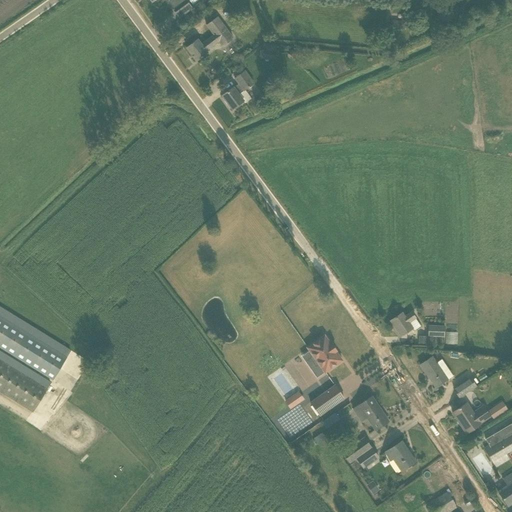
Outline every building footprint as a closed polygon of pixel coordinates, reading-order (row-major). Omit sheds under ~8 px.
[(189,3),(186,0),(169,0),(168,1),(176,12),(175,13),(179,18),(193,8),(189,3)] [(197,62),(208,53),(206,51),(219,42),(222,46),(233,38),(217,17),(206,25),(214,35),(202,45),(198,39),(186,48),(197,62)] [(405,20),(391,20),(391,29),(405,29),(405,20)] [(262,59),(276,59),(276,51),(263,51),(262,59)] [(252,98),(245,90),(254,84),(245,71),(235,79),(239,84),(234,88),(234,87),(222,96),(232,110),(243,101),(245,104),(252,98)] [(0,390),(33,411),(51,383),(0,351),(0,346),(53,379),(70,351),(0,307),(0,390)] [(402,313),(390,321),(401,337),(413,329),(409,323),(416,318),(411,312),(405,317),(402,313)] [(445,326),(428,325),(428,336),(444,337),(445,326)] [(457,343),(457,332),(446,332),(446,344),(457,343)] [(337,351),(336,350),(332,344),(331,345),(325,336),(307,348),(313,356),(310,358),(317,367),(319,365),(325,373),(342,361),(336,351),(337,351)] [(420,365),(436,388),(447,380),(432,357),(420,365)] [(459,398),(476,387),(470,378),(454,389),(459,398)] [(344,398),(335,385),(311,403),(320,416),(344,398)] [(299,391),(284,401),(290,409),(304,399),(299,391)] [(372,397),(359,406),(353,410),(361,422),(367,418),(375,430),(388,421),(372,397)] [(466,434),(476,427),(491,417),(483,404),(473,411),(468,402),(452,413),(466,434)] [(500,415),(494,407),(488,411),(494,419),(500,415)] [(334,413),(322,422),(326,428),(338,419),(334,413)] [(511,449),(511,432),(485,449),(492,461),(511,449)] [(313,438),(317,444),(322,441),(318,435),(313,438)] [(357,458),(371,448),(364,438),(350,448),(346,443),(339,448),(350,463),(357,458)] [(401,471),(416,462),(402,441),(385,452),(391,460),(393,459),(401,471)] [(379,458),(371,448),(357,458),(364,468),(379,458)] [(511,502),(511,473),(503,479),(508,486),(498,492),(507,505),(511,502)] [(449,492),(429,500),(433,511),(443,511),(455,507),(449,492)]
